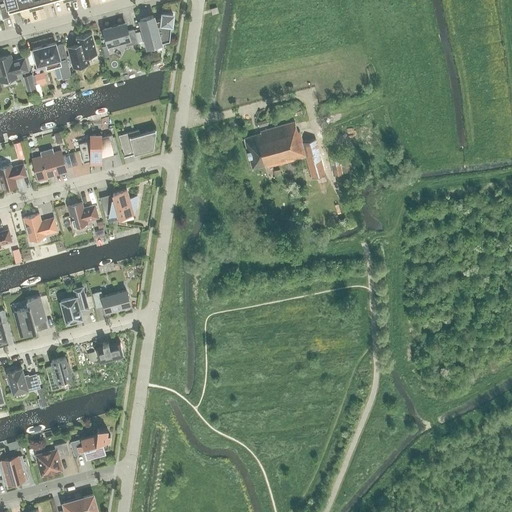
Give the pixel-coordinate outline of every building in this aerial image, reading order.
[(19,11),(15,0),(0,0),(0,10),(2,19),(10,17),(9,13),(19,11)] [(36,10),(33,0),(15,0),(19,11),(28,8),(29,12),(36,10)] [(52,2),(51,0),(33,0),(36,10),(44,8),(43,4),(52,2)] [(162,19),(154,21),(153,16),(140,19),(147,47),(169,41),(171,25),(172,25),(173,14),(162,13),(162,19)] [(108,45),(124,40),(126,46),(138,43),(134,29),(127,31),(125,23),(104,29),(108,45)] [(92,32),(75,37),(76,37),(78,44),(67,47),(73,68),(73,69),(90,64),(90,63),(89,64),(87,56),(97,54),(97,53),(92,36),(91,33),(92,33),(92,32)] [(56,42),(32,49),(33,50),(36,62),(37,65),(45,63),(47,69),(54,67),(57,79),(62,78),(62,79),(71,76),(67,61),(68,61),(63,44),(56,46),(56,42)] [(15,74),(28,71),(24,58),(12,61),(10,55),(0,57),(0,78),(1,82),(16,78),(15,74)] [(42,73),(35,75),(37,84),(44,83),(42,73)] [(31,75),(23,77),(25,85),(33,83),(31,75)] [(297,132),(294,122),(291,123),(291,122),(290,122),(290,124),(283,126),(282,124),(281,125),(282,126),(274,128),(274,127),(273,127),(273,128),(268,130),(267,128),(266,129),(266,130),(262,131),(261,130),(260,130),(260,131),(260,132),(260,133),(244,138),(252,168),(266,164),(267,167),(306,157),(306,156),(302,143),(299,131),(297,132)] [(155,128),(155,129),(140,134),(139,129),(119,135),(124,155),(123,155),(123,156),(153,148),(156,128),(155,128)] [(78,143),(83,162),(90,161),(90,164),(96,163),(102,163),(102,157),(117,153),(112,134),(102,137),(102,135),(90,135),(90,140),(78,143)] [(315,139),(302,143),(306,156),(306,157),(311,177),(325,173),(315,139)] [(41,156),(32,159),(36,172),(35,172),(34,175),(36,176),(37,176),(38,180),(48,177),(48,176),(66,170),(61,151),(54,153),(52,148),(40,151),(41,156)] [(329,157),(333,175),(343,173),(356,170),(352,152),(329,157)] [(0,188),(2,188),(3,189),(17,186),(15,179),(26,176),(23,164),(12,167),(11,165),(0,167),(0,188)] [(115,202),(102,205),(107,222),(117,219),(117,218),(133,213),(132,209),(135,208),(137,196),(129,198),(126,190),(113,194),(115,202)] [(82,202),(68,206),(73,227),(87,223),(87,221),(98,218),(95,205),(83,208),(82,202)] [(39,214),(24,218),(30,240),(45,236),(45,234),(57,230),(54,217),(41,221),(39,214)] [(0,246),(1,247),(0,244),(12,241),(8,229),(0,231),(0,246)] [(75,296),(60,300),(67,324),(75,322),(74,320),(82,318),(80,311),(88,309),(88,311),(89,311),(83,287),(73,290),(75,296)] [(92,293),(96,308),(104,305),(106,312),(130,305),(126,290),(102,296),(101,291),(92,293)] [(14,311),(21,335),(32,332),(32,333),(36,332),(34,322),(46,319),(39,297),(27,300),(29,307),(14,311)] [(99,359),(109,357),(123,353),(120,341),(109,344),(109,342),(102,344),(103,346),(96,348),(99,359)] [(94,352),(88,353),(90,362),(96,360),(94,352)] [(53,365),(45,367),(51,390),(62,387),(60,381),(71,378),(70,373),(71,372),(68,361),(67,362),(65,357),(51,360),(53,365)] [(9,372),(8,372),(13,392),(27,389),(27,390),(39,387),(36,374),(28,376),(28,375),(24,376),(22,368),(15,370),(15,369),(9,371),(9,372)] [(47,405),(44,391),(39,393),(38,393),(40,399),(38,399),(40,407),(47,405)] [(97,434),(70,441),(73,453),(84,450),(85,455),(89,454),(91,461),(92,461),(90,453),(107,449),(108,441),(109,440),(110,435),(107,434),(107,429),(97,428),(97,434)] [(69,454),(66,442),(54,445),(56,450),(37,455),(42,475),(61,469),(58,457),(69,454)] [(0,460),(0,469),(4,485),(28,478),(22,455),(0,460)] [(65,510),(59,511),(92,511),(97,511),(93,494),(63,503),(65,510)]
